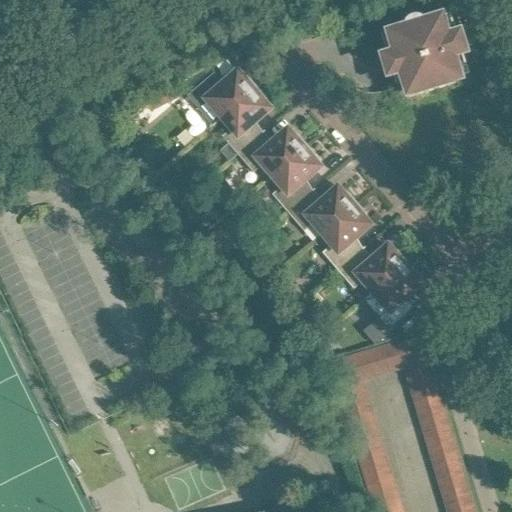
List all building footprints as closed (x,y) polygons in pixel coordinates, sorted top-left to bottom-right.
[(458,34),(451,14),(447,0),(437,0),(378,18),(389,55),(385,56),(391,74),(395,73),(407,114),(476,93),(463,52),(467,51),(461,33),(458,34)] [(222,118),(258,87),(248,76),(247,77),(245,79),(238,71),(218,89),(209,79),(216,74),(215,73),(188,96),(204,115),(213,107),(222,118)] [(160,93),(166,104),(180,97),(174,86),(160,93)] [(268,99),(258,87),(222,118),(232,129),(223,137),(238,155),(259,137),(251,127),(271,109),(264,101),(266,99),(267,100),(268,99)] [(273,176),(308,146),(298,134),(297,135),(295,137),(289,129),(268,147),(259,137),(238,155),(254,173),(263,165),(273,176)] [(318,157),(308,146),(273,176),(282,187),(273,195),(289,213),(309,195),(301,185),(322,167),(315,159),(316,158),(317,158),(318,157)] [(346,195),(339,187),(318,205),(309,195),(289,213),(304,231),(313,223),(323,234),(358,204),(348,192),(347,193),(347,194),(346,195)] [(368,215),(358,204),(323,234),(332,245),(323,253),(339,271),(360,253),(351,243),(372,225),(365,217),(367,216),(368,215)] [(373,292),(408,262),(398,250),(397,251),(398,252),(396,253),(389,245),(368,263),(360,253),(339,271),(354,289),(364,281),(373,292)] [(418,274),(408,262),(373,292),(382,303),(373,311),(389,330),(417,306),(416,305),(409,311),(401,301),(422,283),(415,275),(417,274),(418,274)] [(423,335),(410,339),(414,351),(426,347),(423,335)] [(433,368),(426,347),(414,351),(410,339),(397,343),(405,368),(407,375),(433,368)] [(405,368),(397,343),(383,347),(391,372),(405,368)] [(391,372),(383,347),(370,351),(377,376),(391,372)] [(377,376),(370,351),(356,355),(364,381),(377,376)] [(368,394),(364,381),(356,355),(331,363),(342,402),(368,394)] [(372,408),(368,394),(342,402),(346,416),(372,408)] [(447,416),(443,402),(417,410),(421,423),(447,416)] [(376,422),(372,408),(346,416),(351,430),(376,422)] [(451,429),(447,416),(421,423),(426,437),(451,429)] [(380,436),(376,422),(351,430),(355,443),(380,436)] [(455,443),(451,429),(426,437),(430,451),(455,443)] [(385,449),(380,436),(355,443),(359,457),(385,449)] [(459,457),(455,443),(430,451),(434,465),(459,457)] [(389,463),(385,449),(359,457),(363,471),(389,463)] [(464,471),(459,457),(434,465),(438,479),(464,471)] [(393,477),(389,463),(363,471),(367,485),(393,477)] [(468,485),(464,471),(438,479),(442,492),(468,485)] [(397,491),(393,477),(367,485),(371,499),(397,491)] [(472,498),(468,485),(442,492),(446,506),(472,498)] [(376,511),(401,505),(397,491),(371,499),(375,511),(376,511)] [(475,511),(472,498),(446,506),(447,511),(475,511)]
